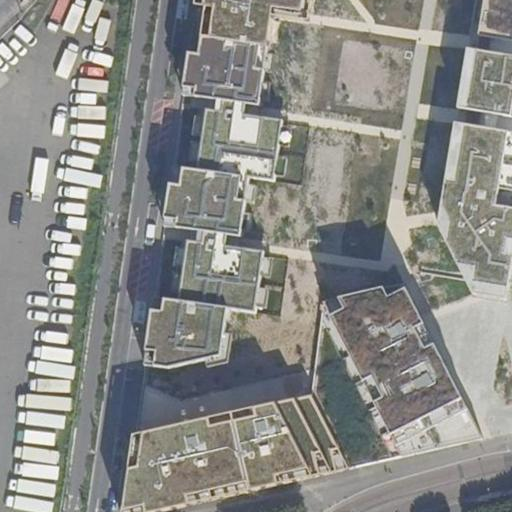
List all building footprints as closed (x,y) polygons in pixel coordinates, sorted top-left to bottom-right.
[(164,226),(191,229),(180,301),(155,297),(144,365),(168,369),(225,354),(230,309),(258,312),(266,253),(240,249),(241,244),(251,178),(277,182),(285,121),(259,118),(260,112),(275,17),(312,22),(313,17),(315,0),(196,0),(196,6),(206,7),(203,37),(192,36),(183,95),(209,98),(198,171),(173,167),(164,226)] [(511,0),(484,0),(478,37),(511,41),(511,0)] [(458,109),(511,118),(511,58),(468,50),(458,109)] [(474,292),(509,298),(511,276),(511,134),(456,125),(442,217),(440,227),(474,292)] [(260,214),(293,218),(295,193),(262,189),(260,214)] [(124,511),(160,511),(483,438),(408,289),(390,301),(384,288),(324,304),(313,381),(311,398),(136,436),(124,511)]
